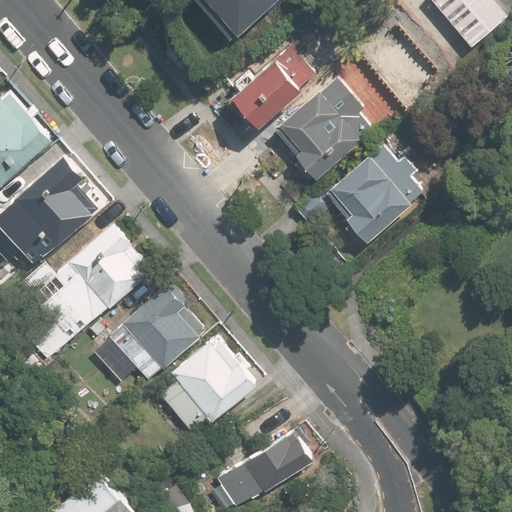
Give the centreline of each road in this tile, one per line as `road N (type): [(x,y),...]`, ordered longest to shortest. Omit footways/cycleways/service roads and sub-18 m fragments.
road 1 (residential): [(18,0),(328,356)]
road 2 (residential): [(328,356),(390,408),(468,511)]
road 3 (residential): [(403,511),(391,464),(328,356)]
